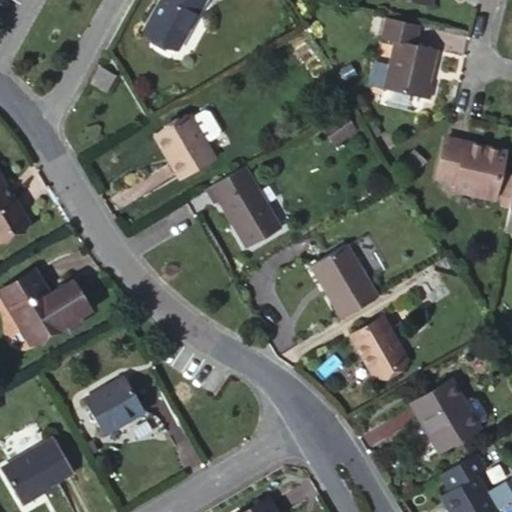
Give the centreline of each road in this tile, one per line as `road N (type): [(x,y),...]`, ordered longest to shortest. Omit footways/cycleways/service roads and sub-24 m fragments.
road 1 (residential): [(40,124),(68,190),(139,288),(301,416)]
road 2 (residential): [(301,416),(148,511)]
road 3 (residential): [(40,124),(110,0)]
